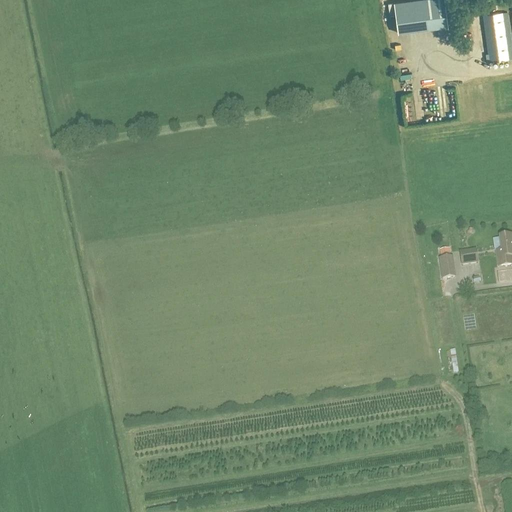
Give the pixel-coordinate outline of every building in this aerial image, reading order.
[(448,26),(444,0),(414,0),(394,3),(398,33),(448,26)] [(511,47),(507,12),(483,15),(490,61),(511,57),(511,47)] [(511,235),(499,237),(501,251),(496,252),(498,267),(511,265),(511,260),(511,257),(511,256),(511,235)] [(461,266),(479,264),(477,250),(459,253),(461,266)] [(439,259),(442,280),(456,278),(453,257),(439,259)] [(468,288),(476,288),(476,280),(468,280),(468,288)] [(450,351),(454,374),(458,373),(455,350),(450,351)]
